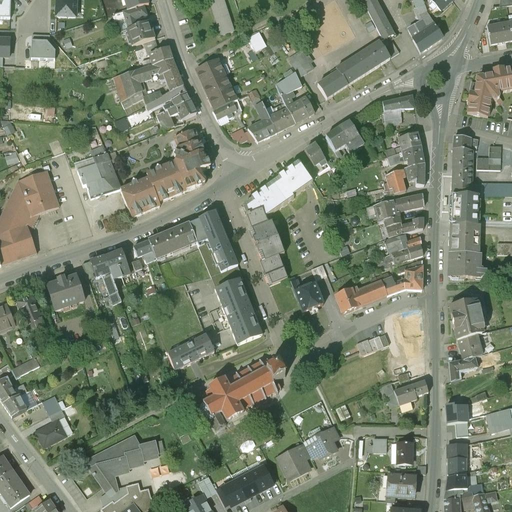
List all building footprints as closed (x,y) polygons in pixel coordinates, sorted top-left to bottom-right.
[(76,1),(58,0),(56,0),(56,19),(75,20),(75,13),(77,13),(77,7),(76,7),(76,1)] [(125,0),(129,12),(137,10),(148,7),(145,0),(125,0)] [(222,0),(207,0),(220,37),(233,33),(222,0)] [(393,35),(374,0),(412,0),(416,10),(424,8),(420,0),(359,0),(367,11),(366,11),(382,42),(386,40),(388,43),(397,38),(394,34),(393,35)] [(427,0),(428,0),(440,13),(441,12),(442,13),(442,12),(450,4),(451,4),(450,3),(453,0),(427,0)] [(511,1),(511,0),(499,0),(499,8),(511,7),(511,1)] [(11,2),(0,2),(0,20),(10,21),(11,2)] [(129,12),(122,14),(127,31),(136,28),(135,22),(146,18),(143,8),(137,10),(129,12)] [(424,8),(416,10),(419,18),(425,15),(425,14),(424,8)] [(122,14),(113,17),(116,23),(117,22),(121,34),(126,32),(127,31),(122,14)] [(432,25),(425,15),(419,18),(421,22),(407,31),(413,40),(413,41),(420,55),(442,41),(431,26),(432,25)] [(127,31),(126,32),(132,49),(154,41),(148,24),(136,28),(127,31)] [(511,42),(509,25),(498,27),(501,45),(511,42)] [(498,27),(487,29),(486,29),(490,47),(501,45),(498,27)] [(255,54),(262,51),(265,58),(279,52),(274,42),(267,45),(262,32),(248,38),(255,54)] [(0,59),(9,60),(9,42),(0,41),(0,59)] [(47,44),(31,43),(31,62),(55,62),(55,54),(47,44)] [(378,44),(335,72),(337,75),(346,89),(389,61),(382,51),(378,44)] [(168,50),(149,55),(152,68),(172,62),(168,50)] [(305,60),(301,53),(298,55),(297,55),(293,57),(305,75),(312,71),(308,65),(311,63),(307,58),(305,60)] [(305,75),(293,57),(288,61),(300,79),(305,75)] [(152,68),(148,69),(151,77),(158,75),(160,80),(161,83),(165,82),(170,94),(182,88),(172,62),(152,68)] [(217,62),(196,73),(202,87),(224,77),(229,74),(225,65),(219,67),(217,62)] [(148,69),(135,73),(139,84),(151,81),(152,81),(151,77),(148,69)] [(493,78),(482,80),(482,83),(479,85),(476,85),(474,96),(469,95),(467,106),(468,106),(467,115),(467,116),(467,115),(472,116),(472,117),(479,119),(480,118),(487,120),(490,102),(495,103),(499,100),(498,95),(511,92),(511,73),(511,71),(502,73),(502,75),(494,76),(494,75),(493,75),(493,78)] [(135,73),(122,77),(129,101),(130,100),(142,94),(139,84),(135,73)] [(337,75),(322,84),(316,88),(326,102),(333,98),(333,97),(346,89),(337,75)] [(294,76),(275,89),(283,104),(284,108),(286,112),(292,107),(287,97),(301,89),(294,76)] [(122,77),(114,79),(121,105),(129,101),(122,77)] [(224,77),(202,87),(208,100),(230,90),(224,77)] [(170,94),(166,97),(169,102),(170,103),(172,103),(186,95),(182,88),(170,94)] [(230,90),(208,100),(214,113),(236,103),(230,90)] [(255,93),(248,97),(252,105),(259,100),(255,93)] [(142,94),(130,100),(132,106),(143,101),(143,100),(144,99),(142,94)] [(144,99),(143,100),(143,101),(145,108),(147,107),(161,100),(161,99),(162,99),(160,94),(144,99)] [(186,95),(172,103),(175,110),(190,103),(186,95)] [(162,99),(161,99),(161,100),(164,105),(169,102),(166,97),(162,99)] [(411,98),(397,101),(382,105),(383,113),(402,111),(412,110),(411,98)] [(161,100),(147,107),(149,112),(164,105),(161,100)] [(305,100),(292,107),(286,112),(295,127),(314,116),(305,100)] [(190,103),(175,110),(178,116),(181,123),(196,116),(190,103)] [(237,103),(231,105),(235,112),(234,113),(236,116),(241,113),(237,103)] [(283,104),(273,109),(273,110),(275,113),(284,108),(283,104)] [(231,105),(213,114),(217,122),(234,113),(235,112),(231,105)] [(262,124),(247,131),(257,144),(276,135),(269,121),(262,106),(255,109),(262,124)] [(171,111),(168,113),(170,119),(178,116),(175,110),(171,111)] [(161,115),(160,116),(157,117),(159,123),(170,119),(168,113),(166,114),(161,115)] [(285,114),(269,121),(276,135),(292,128),(285,114)] [(123,119),(114,123),(119,134),(128,130),(123,119)] [(171,121),(162,124),(165,132),(174,128),(171,121)] [(340,128),(325,138),(337,159),(341,157),(338,152),(344,148),(349,156),(363,147),(349,123),(340,128)] [(401,126),(388,128),(389,134),(402,130),(401,126)] [(147,180),(137,184),(136,184),(136,183),(135,183),(132,184),(131,184),(131,185),(131,187),(121,191),(121,192),(120,192),(131,219),(160,208),(158,204),(199,187),(203,182),(200,173),(209,169),(193,132),(173,141),(177,151),(173,160),(176,161),(174,166),(160,171),(160,170),(159,170),(158,170),(156,171),(155,171),(155,172),(155,173),(146,177),(147,180)] [(243,134),(239,136),(237,133),(231,136),(233,142),(237,140),(240,145),(247,142),(243,134)] [(412,133),(397,137),(399,148),(401,154),(417,150),(420,149),(417,135),(413,136),(412,133)] [(470,141),(454,138),(452,150),(468,153),(470,141)] [(314,145),(303,153),(309,163),(313,168),(318,165),(320,168),(326,164),(314,145)] [(488,160),(476,160),(476,172),(500,173),(500,149),(488,148),(488,160)] [(417,150),(401,154),(404,165),(407,165),(409,171),(424,166),(420,149),(417,150)] [(468,153),(452,150),(451,197),(477,199),(481,199),(481,186),(471,186),(472,153),(468,153)] [(16,153),(5,156),(7,165),(18,163),(16,153)] [(303,153),(294,159),(299,166),(301,169),(306,165),(309,163),(303,153)] [(90,162),(76,168),(79,179),(92,174),(94,172),(90,162)] [(109,162),(96,167),(99,175),(80,181),(83,188),(86,187),(90,200),(120,191),(109,162)] [(306,165),(301,169),(306,175),(310,173),(306,165)] [(280,182),(251,202),(253,204),(245,210),(248,217),(245,218),(263,263),(259,264),(269,287),(287,280),(278,257),(283,255),(271,223),(266,225),(264,220),(293,200),(292,198),(312,184),(306,175),(301,169),(299,166),(278,181),(280,182)] [(409,171),(404,172),(409,185),(415,184),(415,187),(417,189),(424,189),(424,166),(409,171)] [(400,167),(387,171),(388,173),(389,177),(402,172),(400,167)] [(389,177),(385,179),(389,192),(392,191),(403,188),(401,181),(404,181),(402,172),(389,177)] [(18,183),(0,219),(0,266),(0,268),(36,255),(29,235),(38,216),(59,209),(46,173),(18,183)] [(511,186),(481,186),(481,199),(492,198),(493,198),(511,198),(511,186)] [(403,188),(392,191),(394,197),(405,194),(403,188)] [(422,197),(399,202),(402,213),(423,209),(423,208),(422,197)] [(477,199),(451,198),(450,226),(451,226),(476,227),(477,199)] [(399,202),(379,207),(383,220),(397,215),(402,213),(399,202)] [(332,203),(328,204),(324,222),(336,219),(332,203)] [(215,214),(198,221),(199,222),(189,226),(196,244),(197,246),(207,242),(211,251),(227,243),(215,214)] [(397,215),(383,220),(385,230),(399,226),(400,226),(397,215)] [(423,221),(411,222),(412,225),(415,233),(423,231),(423,221)] [(189,225),(173,232),(180,250),(188,246),(189,247),(196,244),(189,226),(189,225)] [(412,225),(399,228),(401,237),(415,233),(412,225)] [(399,226),(385,230),(388,241),(401,237),(399,228),(399,226)] [(476,227),(451,226),(450,255),(474,256),(475,249),(477,249),(478,228),(476,227)] [(173,232),(148,242),(155,260),(164,256),(164,257),(172,254),(171,253),(180,250),(173,232)] [(405,238),(394,241),(396,248),(406,244),(405,238)] [(420,240),(407,244),(396,248),(391,250),(393,256),(407,252),(420,248),(421,247),(420,240)] [(394,241),(385,244),(387,252),(391,250),(396,248),(394,241)] [(155,260),(148,242),(133,248),(137,259),(143,256),(147,264),(156,261),(155,260)] [(237,268),(227,243),(211,251),(221,274),(237,268)] [(511,244),(497,244),(497,256),(511,256),(511,244)] [(374,246),(365,249),(368,254),(376,251),(374,246)] [(420,248),(407,252),(410,262),(423,258),(420,248)] [(393,256),(391,257),(393,263),(395,267),(404,264),(410,262),(407,252),(393,256)] [(122,253),(113,256),(121,278),(130,275),(122,253)] [(450,255),(449,255),(449,269),(450,269),(450,277),(452,279),(453,278),(458,278),(458,279),(480,280),(482,278),(482,271),(479,269),(479,262),(481,260),(481,257),(474,256),(450,255)] [(113,256),(104,259),(110,275),(113,281),(121,278),(113,256)] [(391,257),(386,258),(376,263),(378,269),(393,263),(391,257)] [(104,258),(90,262),(96,280),(110,275),(104,259),(104,258)] [(88,263),(82,265),(85,275),(92,273),(88,263)] [(423,263),(411,267),(413,272),(423,269),(423,263)] [(411,267),(396,271),(398,276),(406,274),(413,272),(411,267)] [(413,272),(406,274),(405,281),(395,285),(392,280),(381,284),(387,298),(405,291),(422,292),(423,269),(413,272)] [(388,275),(370,282),(371,287),(381,284),(392,280),(391,277),(389,278),(388,275)] [(84,302),(76,277),(64,281),(64,279),(58,281),(58,283),(47,287),(55,312),(63,309),(62,308),(76,304),(76,305),(84,302)] [(364,279),(354,283),(356,287),(365,284),(364,279)] [(296,280),(290,282),(295,295),(300,293),(299,290),(300,288),(298,283),(297,283),(296,280)] [(240,281),(214,291),(237,347),(262,337),(240,281)] [(371,287),(359,292),(357,289),(334,297),(342,316),(387,298),(381,284),(371,287)] [(300,293),(295,295),(303,316),(324,308),(316,287),(300,293)] [(494,291),(472,296),(473,302),(474,302),(477,317),(480,316),(481,320),(478,321),(480,329),(501,325),(494,291)] [(38,295),(32,297),(36,306),(41,304),(38,295)] [(32,297),(16,303),(25,326),(41,320),(36,306),(32,297)] [(473,302),(449,307),(456,342),(457,342),(466,341),(475,337),(481,336),(480,329),(478,321),(481,320),(480,316),(477,317),(474,302),(473,302)] [(5,307),(0,309),(0,328),(3,327),(5,331),(13,328),(5,307)] [(211,320),(217,333),(223,329),(217,317),(211,320)] [(205,336),(167,355),(174,373),(214,354),(205,336)] [(389,346),(384,336),(367,343),(367,342),(356,346),(361,358),(389,346)] [(475,337),(466,341),(457,342),(463,363),(474,360),(481,357),(476,337),(475,337)] [(35,360),(15,370),(19,378),(39,368),(35,360)] [(463,363),(449,365),(450,385),(460,382),(459,375),(465,374),(477,371),(474,360),(463,363)] [(230,377),(207,390),(208,393),(205,395),(209,402),(203,405),(203,404),(201,405),(202,407),(200,410),(200,413),(200,416),(202,419),(205,420),(208,421),(207,421),(207,422),(207,423),(208,423),(209,423),(215,434),(225,429),(224,426),(249,412),(247,410),(252,407),(253,410),(255,409),(253,407),(258,404),(258,406),(260,405),(259,404),(263,401),(264,403),(266,403),(265,401),(269,398),(270,399),(272,399),(271,397),(275,395),(277,397),(278,396),(277,394),(281,392),(277,383),(283,380),(284,380),(286,379),(278,366),(276,367),(272,370),(267,361),(261,364),(260,362),(259,363),(260,365),(255,368),(254,366),(253,367),(254,368),(249,371),(248,369),(246,370),(248,372),(243,374),(243,372),(241,373),(242,375),(238,377),(237,375),(235,376),(236,378),(232,380),(230,377)] [(13,376),(8,366),(0,370),(0,375),(3,382),(7,380),(13,376)] [(407,375),(397,378),(398,382),(399,384),(409,381),(408,377),(407,375)] [(3,382),(0,383),(0,403),(2,407),(2,406),(16,399),(7,380),(3,382)] [(424,383),(394,393),(398,407),(400,414),(413,410),(410,403),(417,401),(416,399),(428,395),(424,383)] [(394,393),(384,396),(389,411),(398,407),(394,393)] [(37,398),(25,404),(25,405),(23,406),(19,398),(16,399),(2,406),(11,420),(40,405),(37,398)] [(465,408),(454,409),(453,406),(446,407),(447,426),(466,425),(465,408)] [(334,411),(340,423),(350,419),(344,407),(334,411)] [(511,410),(486,414),(489,435),(509,432),(510,437),(511,436),(511,410)] [(61,411),(49,418),(52,425),(58,422),(65,418),(61,411)] [(52,425),(35,434),(43,450),(66,438),(58,422),(52,425)] [(333,430),(327,433),(332,444),(338,441),(333,430)] [(327,433),(310,442),(318,458),(320,462),(333,455),(334,450),(331,445),(332,444),(327,433)] [(135,437),(87,461),(91,469),(93,467),(97,473),(92,476),(106,495),(109,500),(119,493),(118,491),(115,475),(130,471),(129,468),(144,463),(144,460),(159,456),(155,443),(140,447),(135,437)] [(310,442),(303,446),(310,460),(311,462),(318,458),(310,442)] [(386,442),(373,442),(373,455),(386,456),(386,442)] [(479,445),(471,446),(472,461),(480,460),(480,458),(480,454),(479,445)] [(303,446),(296,450),(297,452),(298,451),(304,463),(310,460),(303,446)] [(411,446),(397,446),(397,467),(411,467),(411,446)] [(466,447),(447,448),(447,461),(466,460),(466,458),(466,447)] [(297,452),(278,462),(288,482),(308,472),(304,463),(298,451),(297,452)] [(0,459),(0,479),(11,472),(2,458),(0,459)] [(166,459),(160,461),(163,473),(169,471),(166,459)] [(466,460),(447,461),(447,477),(456,477),(466,475),(466,465),(466,460)] [(276,482),(268,466),(263,469),(271,484),(276,482)] [(425,468),(416,467),(415,473),(425,476),(425,468)] [(263,469),(249,476),(259,494),(259,495),(273,488),(271,484),(263,469)] [(11,472),(0,479),(0,494),(10,509),(29,496),(11,472)] [(249,476),(234,484),(244,502),(249,499),(259,494),(249,476)] [(413,480),(391,478),(383,478),(383,481),(383,487),(385,490),(390,491),(390,497),(390,498),(394,498),(412,500),(413,480)] [(197,485),(206,501),(216,495),(216,493),(208,479),(197,485)] [(465,479),(447,479),(445,494),(443,502),(443,503),(458,502),(458,497),(459,497),(459,493),(467,493),(465,479)] [(383,481),(379,480),(378,496),(390,497),(390,491),(385,490),(383,487),(383,481)] [(234,484),(221,490),(229,506),(231,510),(244,503),(244,502),(234,484)] [(101,511),(155,511),(149,491),(140,493),(138,485),(126,488),(128,495),(115,505),(113,503),(104,509),(101,511)] [(100,499),(104,509),(113,503),(115,505),(128,495),(126,488),(118,491),(119,493),(109,500),(106,495),(100,499)] [(221,490),(216,493),(216,495),(224,509),(229,506),(221,490)] [(477,493),(464,495),(466,504),(473,503),(473,502),(473,499),(478,498),(477,495),(477,493)] [(390,497),(378,496),(377,503),(392,504),(394,505),(394,498),(390,498),(390,497)] [(478,498),(473,499),(473,502),(473,503),(474,508),(475,511),(487,511),(484,501),(483,497),(480,498),(478,498)] [(185,511),(209,511),(201,498),(184,508),(185,511)] [(49,502),(34,511),(50,511),(54,509),(49,502)] [(392,504),(377,503),(359,502),(358,511),(391,511),(392,504)] [(458,502),(443,503),(443,511),(459,511),(459,506),(459,502),(458,502)]
